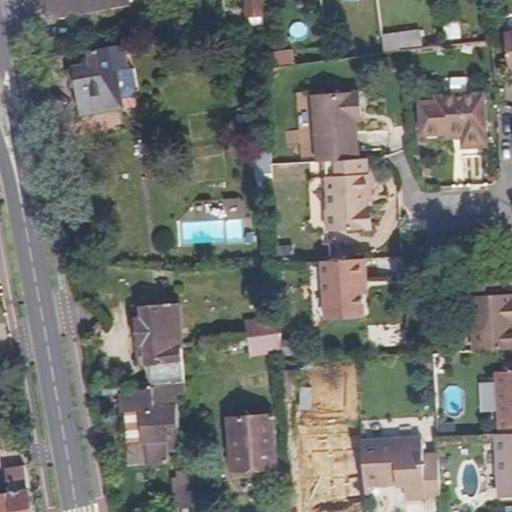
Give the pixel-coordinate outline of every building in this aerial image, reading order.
[(46,0),(49,16),(108,6),(106,0),(46,0)] [(245,0),(247,16),(261,16),(260,0),(245,0)] [(172,4),(156,5),(157,23),(173,22),(172,4)] [(460,19),(444,20),(446,38),(462,37),(460,19)] [(173,22),(157,23),(158,31),(188,29),(187,21),(173,22)] [(381,36),(384,51),(398,50),(438,44),(436,28),(381,36)] [(131,91),(123,44),(90,51),(91,63),(74,66),(83,111),(123,103),(122,96),(131,91)] [(272,66),(288,64),(286,51),(271,53),(272,66)] [(256,83),(266,83),(265,67),(255,68),(256,83)] [(421,134),(446,131),(461,130),(462,136),(462,146),(487,143),(483,92),(435,95),(436,101),(419,102),(421,134)] [(313,96),(316,164),(326,163),(357,160),(354,122),(354,116),(361,115),(360,93),(313,96)] [(271,167),(269,138),(260,138),(260,148),(249,149),(258,187),(272,186),(271,167)] [(487,155),(487,143),(462,146),(463,156),(487,155)] [(357,160),(326,163),(329,211),(324,212),(326,231),(365,229),(365,203),(369,203),(369,177),(366,177),(366,160),(357,160)] [(363,259),(320,262),(324,314),(361,312),(361,296),(359,296),(359,282),(364,282),(363,259)] [(472,352),(511,349),(511,293),(499,294),(499,283),(469,285),(472,352)] [(149,387),(182,381),(183,381),(180,348),(176,304),(138,308),(139,321),(133,322),(138,363),(145,363),(149,387)] [(361,312),(324,314),(324,320),(361,318),(361,312)] [(247,340),(281,336),(281,320),(245,324),(247,340)] [(281,336),(247,340),(249,359),(283,355),(281,336)] [(500,433),(511,431),(511,369),(497,370),(500,433)] [(149,387),(128,391),(131,410),(137,410),(140,444),(159,442),(162,464),(182,461),(175,394),(182,393),(182,381),(149,387)] [(276,466),(273,415),(226,418),(230,469),(276,466)] [(511,496),(511,431),(500,433),(497,433),(501,497),(511,496)] [(364,442),(365,451),(366,485),(388,484),(389,481),(396,481),(397,489),(404,488),(405,498),(427,497),(427,494),(424,453),(423,439),(364,442)] [(306,500),(367,497),(366,485),(365,451),(344,452),(343,457),(304,459),(306,500)] [(427,494),(443,493),(439,453),(424,453),(427,494)] [(0,511),(25,511),(17,466),(0,468),(0,478),(1,493),(0,493),(0,511)] [(193,503),(191,476),(179,477),(181,505),(193,503)]
